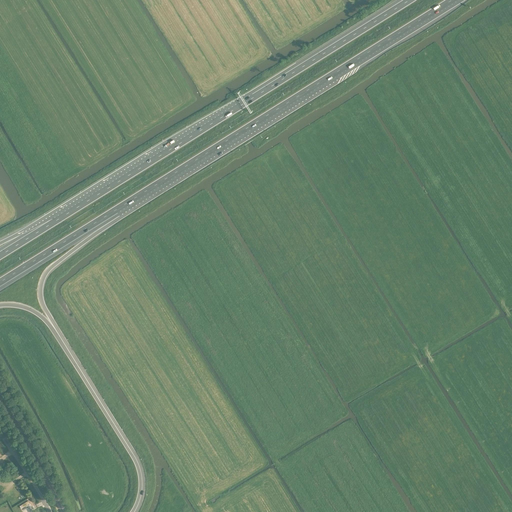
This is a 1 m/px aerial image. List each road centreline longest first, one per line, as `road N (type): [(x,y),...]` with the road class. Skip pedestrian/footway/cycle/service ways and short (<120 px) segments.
road 1 (motorway): [(408,0),(21,241)]
road 2 (motorway): [(115,212),(455,0)]
road 3 (motorway): [(134,511),(137,462),(54,328)]
road 4 (motorway): [(54,328),(41,299),(43,277),(115,212)]
road 5 (motorway): [(0,284),(115,212)]
road 6 (tertiary): [(0,395),(63,511)]
